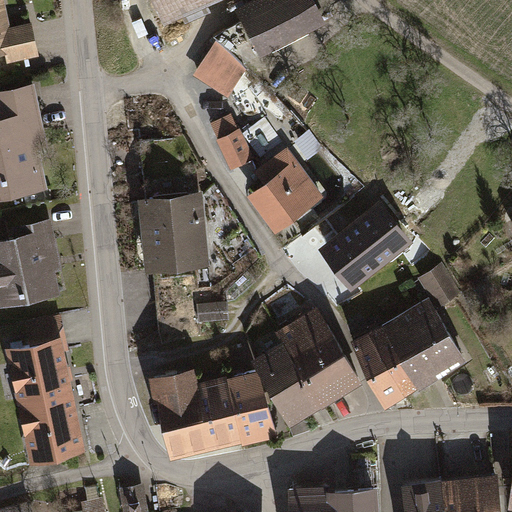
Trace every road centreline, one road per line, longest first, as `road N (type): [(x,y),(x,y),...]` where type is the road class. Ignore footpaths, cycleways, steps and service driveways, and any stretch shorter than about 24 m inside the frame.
road 1 (tertiary): [(273,463),(228,477),(182,474),(147,455),(126,413),(79,0)]
road 2 (tertiary): [(511,419),(385,424),(273,463)]
road 3 (track): [(116,365),(189,350),(239,327),(287,270)]
road 4 (residential): [(511,107),(362,0)]
road 5 (track): [(0,490),(147,455)]
